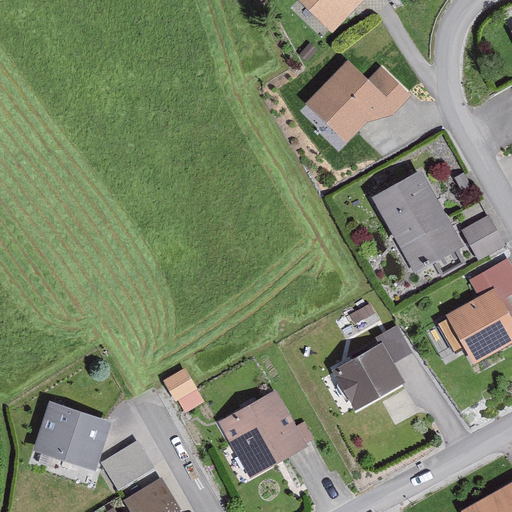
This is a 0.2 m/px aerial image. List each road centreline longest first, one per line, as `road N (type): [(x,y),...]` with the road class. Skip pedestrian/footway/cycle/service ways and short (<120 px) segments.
road 1 (residential): [(478,0),(456,26),(454,104),(511,212)]
road 2 (residential): [(511,426),(368,511)]
road 3 (residential): [(210,511),(140,390)]
